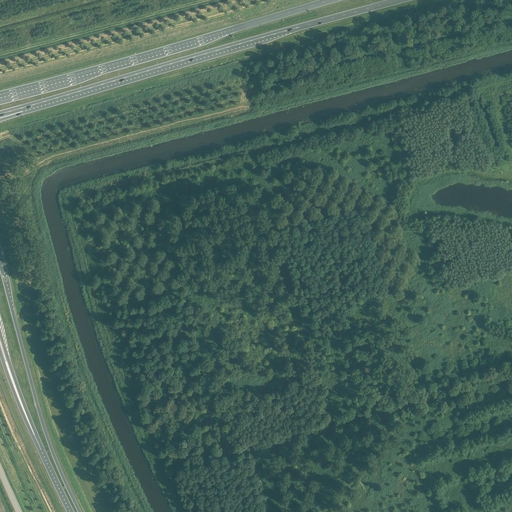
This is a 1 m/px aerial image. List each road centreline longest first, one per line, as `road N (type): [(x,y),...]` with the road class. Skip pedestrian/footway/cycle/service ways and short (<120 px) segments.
road 1 (track): [(183,511),(101,326),(69,201),(474,88)]
road 2 (trunk): [(6,112),(402,0)]
road 3 (trunk): [(335,0),(0,94)]
road 4 (trunk): [(78,511),(45,434),(0,264)]
road 5 (trunk): [(8,369),(69,511)]
